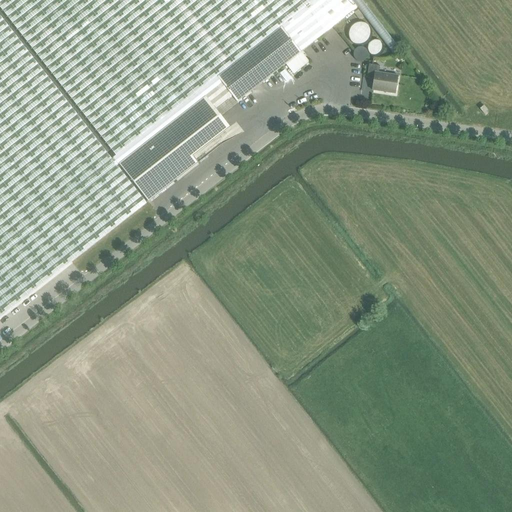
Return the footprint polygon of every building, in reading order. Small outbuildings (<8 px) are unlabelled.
[(0,0),(0,6),(117,156),(218,77),(234,64),(316,0),(0,0)] [(286,64),(302,52),(357,9),(350,0),(316,0),(234,64),(218,77),(232,96),(237,103),(286,64)] [(364,17),(358,10),(355,13),(360,20),(364,17)] [(216,109),(232,96),(218,77),(117,156),(113,159),(0,15),(0,318),(147,204),(118,166),(119,165),(206,97),(216,109)] [(309,62),(302,52),(286,64),(294,74),(309,62)] [(374,79),(372,91),(380,92),(380,90),(395,92),(397,76),(379,73),(380,66),(369,64),(367,78),(374,79)] [(286,82),(291,78),(285,70),(280,74),(286,82)] [(230,128),(216,109),(206,97),(119,165),(149,202),(198,164),(193,157),(230,128)] [(484,106),(480,109),(484,114),(488,111),(484,106)]
